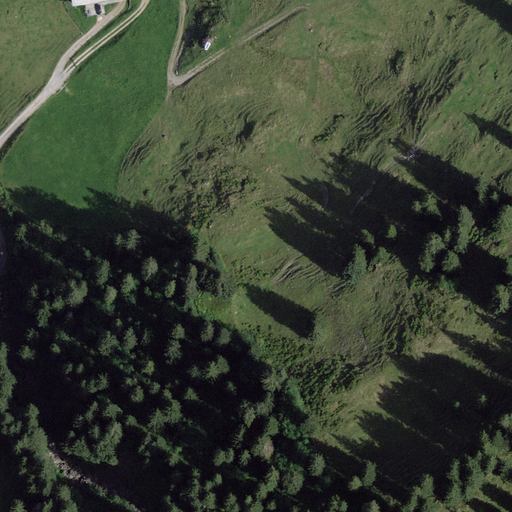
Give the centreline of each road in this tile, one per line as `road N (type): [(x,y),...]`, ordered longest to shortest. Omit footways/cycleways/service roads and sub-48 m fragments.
road 1 (track): [(183,0),(175,78),(306,7)]
road 2 (track): [(117,11),(70,51),(46,94),(0,142)]
